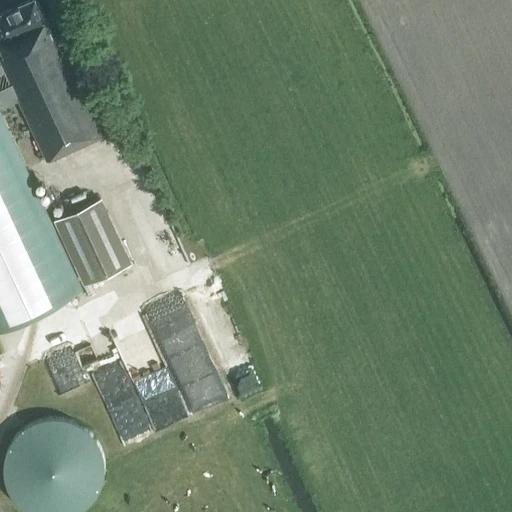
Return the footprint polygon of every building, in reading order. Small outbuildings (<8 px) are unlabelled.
[(54,37),(36,0),(29,0),(0,13),(0,32),(3,40),(0,41),(0,46),(5,57),(0,59),(12,85),(19,100),(48,161),(106,134),(60,35),(54,37)] [(0,109),(19,100),(12,85),(0,90),(0,327),(84,288),(0,109)] [(85,285),(133,263),(102,196),(54,219),(85,285)] [(137,369),(158,428),(191,416),(170,357),(137,369)] [(52,416),(36,421),(26,427),(16,435),(10,445),(5,459),(5,473),(9,488),(15,498),(24,506),(33,511),(76,511),(82,509),(92,501),(99,491),(103,481),(104,470),(104,459),(101,450),(97,441),(91,433),(85,426),(70,418),(52,416)]
